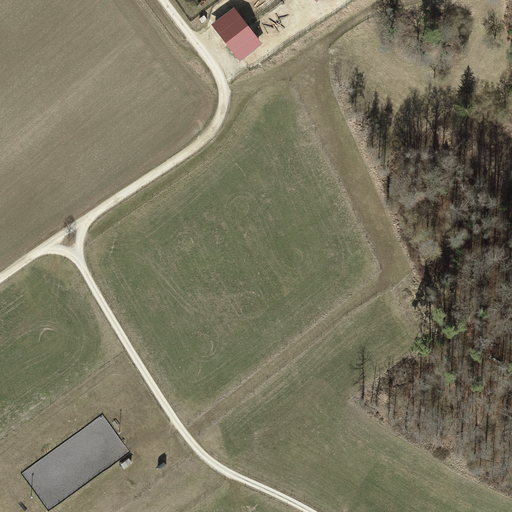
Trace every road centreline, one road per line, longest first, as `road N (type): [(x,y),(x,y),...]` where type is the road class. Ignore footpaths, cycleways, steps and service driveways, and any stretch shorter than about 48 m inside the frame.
road 1 (track): [(312,511),(200,451),(68,232)]
road 2 (track): [(68,232),(204,142),(221,120),(226,102),(216,68),(166,0)]
